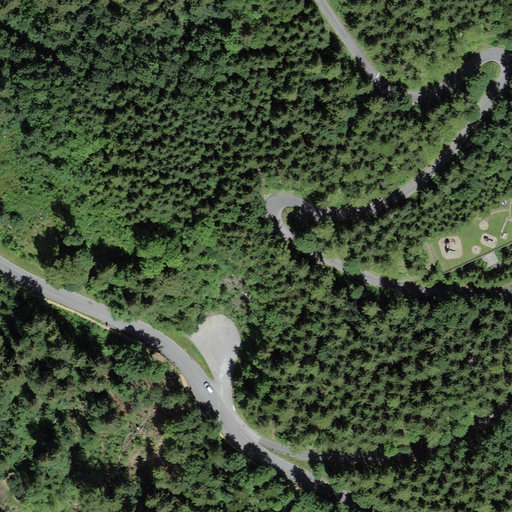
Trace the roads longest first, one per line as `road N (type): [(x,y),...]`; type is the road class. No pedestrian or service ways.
road 1 (unclassified): [(321,0),(393,93),(433,92),(490,55),(504,57),(508,70),(454,146),(407,189),(331,215),(284,197),(272,201),(271,219),(302,245),(393,285),(511,292)]
road 2 (unclassified): [(511,402),(404,455),(294,453),(236,432)]
road 3 (tertiary): [(229,421),(169,346),(0,265)]
road 4 (tertiary): [(377,511),(259,455),(236,432)]
